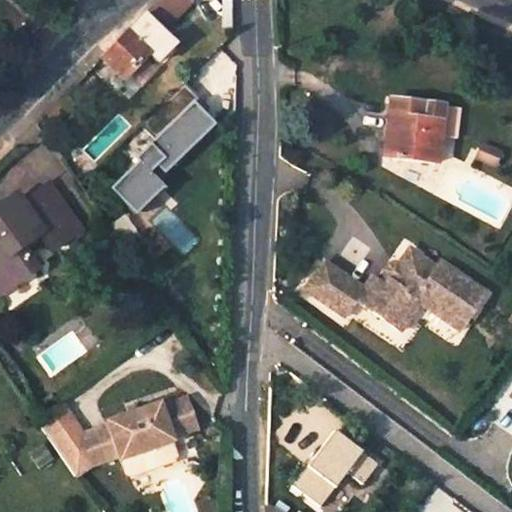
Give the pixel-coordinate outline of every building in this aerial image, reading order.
[(190,0),(159,0),(101,61),(122,81),(148,56),(156,64),(156,65),(174,47),(160,32),(162,30),(164,32),(172,24),(170,23),(177,15),(179,16),(193,2),(190,0)] [(81,81),(47,119),(65,143),(107,104),(81,81)] [(140,125),(153,139),(132,160),(135,164),(145,175),(154,166),(163,175),(213,127),(200,114),(206,108),(183,84),(140,125)] [(386,118),(385,143),(381,142),(379,159),(431,164),(434,122),(416,121),(417,105),(381,102),(379,118),(386,118)] [(385,143),(386,118),(379,118),(378,142),(381,142),(385,143)] [(145,175),(135,164),(108,191),(133,217),(161,190),(145,175)] [(42,192),(72,238),(79,234),(48,188),(42,192)] [(0,296),(34,273),(19,252),(38,239),(48,254),(72,238),(42,192),(19,207),(14,200),(0,209),(0,296)] [(457,334),(482,298),(437,266),(434,271),(406,253),(393,272),(387,281),(381,289),(369,281),(360,293),(321,266),(301,294),(341,321),(353,304),(397,335),(416,307),(457,334)] [(393,272),(389,269),(382,278),(387,281),(393,272)] [(60,399),(33,418),(73,477),(90,467),(80,437),(78,432),(60,399)] [(107,427),(80,437),(90,467),(118,458),(119,460),(170,443),(169,440),(187,434),(197,430),(186,399),(176,403),(158,409),(157,406),(106,424),(107,427)] [(331,431),(290,484),(319,506),(345,473),(361,485),(376,465),(331,431)] [(170,443),(119,460),(124,476),(129,478),(173,464),(175,458),(170,443)]
